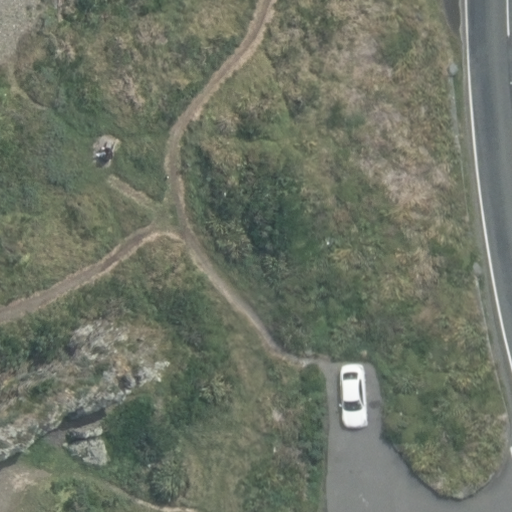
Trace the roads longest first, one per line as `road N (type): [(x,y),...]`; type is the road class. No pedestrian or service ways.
road 1 (track): [(278,0),(178,166),(197,239),(312,387),(376,511)]
road 2 (track): [(197,239),(30,326),(0,388)]
